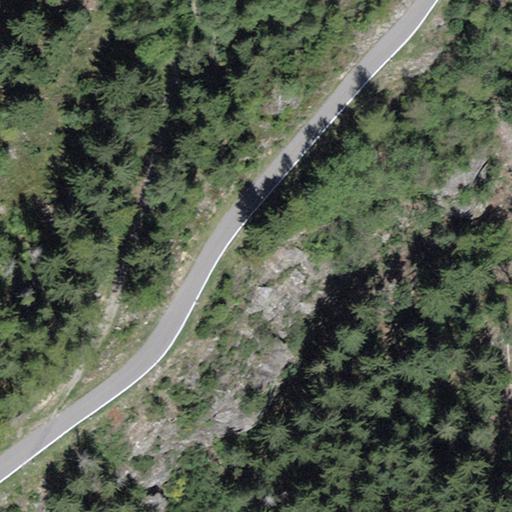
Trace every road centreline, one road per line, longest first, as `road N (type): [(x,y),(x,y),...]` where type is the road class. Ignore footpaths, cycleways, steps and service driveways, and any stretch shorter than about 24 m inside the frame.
road 1 (unclassified): [(424,0),(230,223),(149,356),(0,468)]
road 2 (track): [(58,427),(53,413),(169,240),(215,0)]
